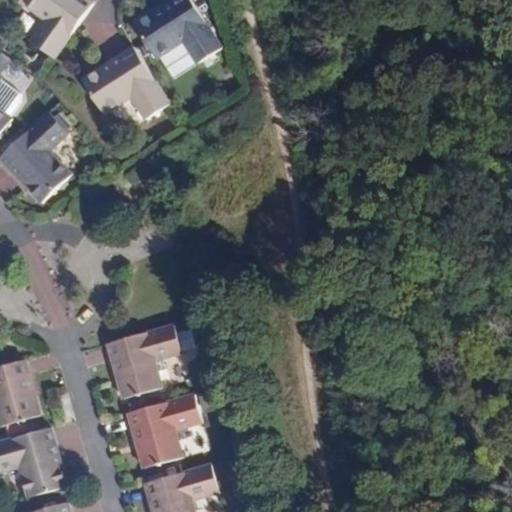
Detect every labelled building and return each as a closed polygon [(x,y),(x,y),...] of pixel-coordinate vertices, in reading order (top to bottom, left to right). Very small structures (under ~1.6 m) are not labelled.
[(31,40),(55,60),(82,23),(95,5),(88,0),(22,0),(48,19),(31,40)] [(193,0),(176,0),(134,26),(157,59),(184,42),(199,64),(224,49),(193,0)] [(148,120),(172,105),(136,48),(84,81),(105,114),(133,97),(148,120)] [(0,76),(0,138),(14,120),(0,108),(0,83),(3,79),(0,76)] [(53,116),(67,131),(71,127),(58,112),(53,116)] [(51,114),(1,160),(44,205),(73,177),(52,153),(71,134),(67,131),(53,116),(51,114)] [(178,325),(110,345),(126,399),(163,388),(156,361),(185,353),(178,325)] [(0,409),(5,426),(44,415),(27,360),(0,367),(0,409)] [(198,395),(130,414),(145,468),(185,457),(177,429),(204,422),(198,395)] [(70,488),(54,428),(0,443),(0,473),(21,467),(31,498),(70,488)] [(223,492),(216,465),(147,484),(155,511),(198,511),(195,499),(223,492)] [(71,511),(69,503),(37,511),(71,511)]
